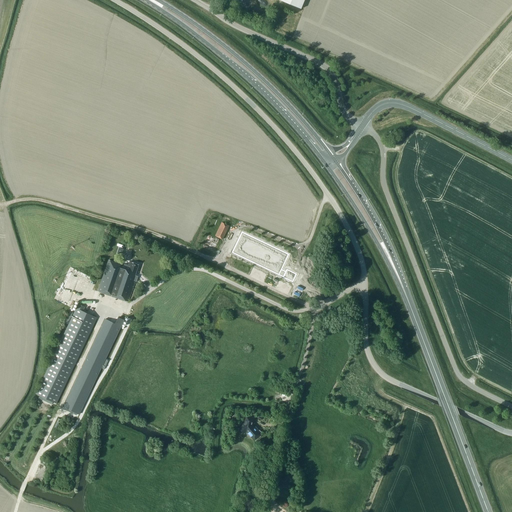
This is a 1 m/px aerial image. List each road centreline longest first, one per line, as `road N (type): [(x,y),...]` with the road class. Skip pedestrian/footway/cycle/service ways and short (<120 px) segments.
road 1 (unclassified): [(364,285),(343,218),(288,141),(202,59),(113,0)]
road 2 (unclassified): [(511,406),(457,372),(387,195),(383,150),(361,126)]
road 3 (trunk): [(154,1),(255,84),(325,164)]
road 4 (unclassified): [(511,432),(387,378),(366,347),(364,285)]
road 5 (trunk): [(330,154),(232,52),(154,1)]
road 6 (unclassified): [(361,126),(342,109),(322,64),(194,0)]
road 7 (trunk): [(488,511),(411,310)]
road 8 (unclassified): [(315,308),(288,309),(192,268),(133,301)]
road 9 (secondary): [(361,126),(377,108),(401,104),(511,160)]
road 10 (trunk): [(325,164),(411,310)]
road 11 (trunk): [(411,310),(372,216),(336,161)]
